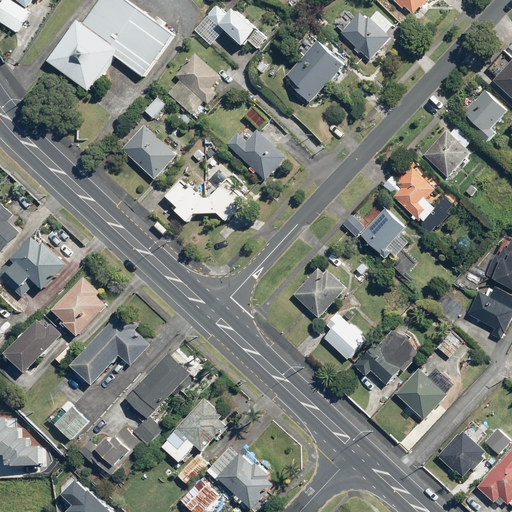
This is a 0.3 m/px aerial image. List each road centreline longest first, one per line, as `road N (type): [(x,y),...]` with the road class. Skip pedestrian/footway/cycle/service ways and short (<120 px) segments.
road 1 (residential): [(510,0),(214,313)]
road 2 (primary): [(214,313),(0,109)]
road 3 (primary): [(360,451),(214,313)]
